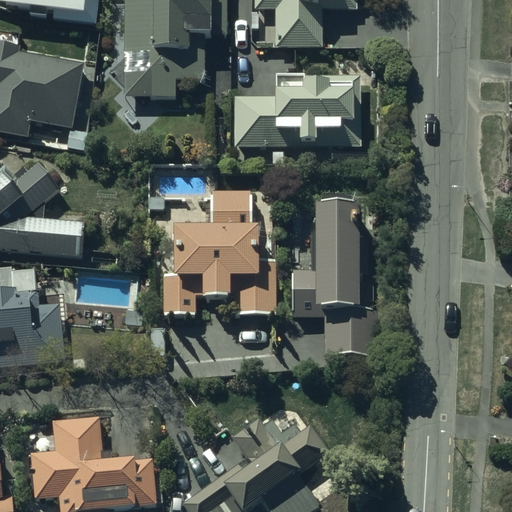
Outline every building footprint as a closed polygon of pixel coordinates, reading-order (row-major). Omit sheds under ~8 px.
[(0,0),(0,11),(54,17),(53,24),(98,28),(100,0),(0,0)] [(125,0),(125,103),(176,103),(176,86),(205,86),(205,51),(190,51),(190,42),(228,42),(228,0),(125,0)] [(253,0),(253,14),(276,14),(276,53),(323,53),(323,11),(331,11),(331,14),(358,14),(357,0),(253,0)] [(0,135),(29,141),(32,125),(73,133),(84,67),(81,67),(82,62),(61,58),(60,63),(20,56),(21,50),(0,46),(0,135)] [(275,102),(235,101),(235,152),(360,154),(361,80),(276,79),(275,102)] [(59,194),(38,167),(18,183),(6,168),(0,172),(0,253),(82,261),(82,226),(43,225),(44,207),(59,194)] [(174,279),(162,279),(163,321),(198,320),(197,283),(203,283),(203,306),(234,305),(234,322),(277,321),(277,265),(259,265),(259,233),(251,233),(251,195),(211,196),(211,234),(174,234),(174,279)] [(313,273),(292,274),(293,322),(324,321),(325,362),(382,360),(380,312),(359,313),(358,277),(370,277),(369,242),(360,242),(359,212),(354,213),(353,199),(324,200),(324,211),(312,211),(313,273)] [(0,373),(65,369),(60,307),(38,309),(36,275),(12,276),(12,272),(0,272),(0,373)] [(55,456),(31,457),(36,505),(58,502),(59,511),(131,511),(164,508),(161,481),(155,482),(153,464),(112,466),(112,456),(101,456),(100,423),(53,426),(55,456)] [(205,492),(182,510),(183,511),(254,511),(262,507),(265,511),(317,511),(296,482),(329,459),(309,430),(300,436),(296,429),(281,439),(272,426),(263,432),(258,424),(234,440),(253,468),(243,476),(231,459),(211,472),(218,483),(205,492)] [(0,511),(13,511),(12,499),(3,500),(1,472),(0,472),(0,511)]
